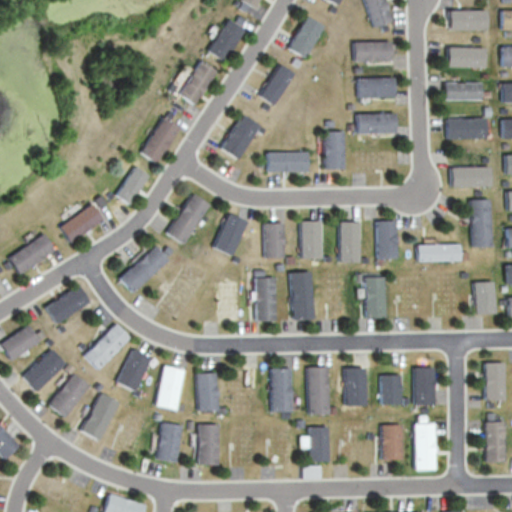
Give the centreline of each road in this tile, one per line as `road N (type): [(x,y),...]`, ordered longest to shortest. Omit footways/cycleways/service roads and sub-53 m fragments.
road 1 (residential): [(286,0),(135,227),(0,309),(165,492)]
road 2 (residential): [(0,392),(49,444),(165,492),(511,483)]
road 3 (residential): [(511,339),(194,343),(158,334),(127,314),(87,259)]
road 4 (residential): [(184,157),(251,197),(415,189),(422,165),(417,0)]
road 5 (residential): [(456,485),(453,340)]
